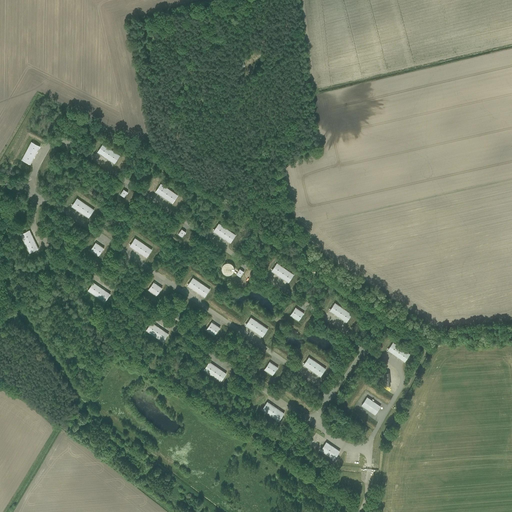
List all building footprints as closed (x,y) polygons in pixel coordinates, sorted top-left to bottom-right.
[(21,160),(30,165),(40,146),(31,141),(21,160)] [(114,164),(119,155),(102,144),(97,152),(114,164)] [(172,203),(178,195),(160,183),(155,192),(172,203)] [(71,206),(88,218),(94,210),(77,198),(71,206)] [(230,243),(236,235),(218,223),(213,231),(230,243)] [(29,253),(38,249),(29,230),(20,234),(29,253)] [(129,246),(146,258),(152,249),(135,238),(129,246)] [(90,250),(98,256),(104,248),(95,242),(90,250)] [(229,273),(229,265),(227,265),(227,262),(220,262),(220,273),(229,273)] [(288,283),(293,274),(276,263),(271,271),(288,283)] [(187,286),(204,298),(210,289),(193,278),(187,286)] [(93,282),(87,290),(104,302),(110,294),(93,282)] [(148,290),(156,296),(162,288),(153,282),(148,290)] [(346,322),(352,314),(335,302),(329,311),(346,322)] [(290,316),(298,321),(303,313),(295,307),(290,316)] [(245,325),(262,337),(268,329),(251,317),(245,325)] [(151,322),(145,330),(162,342),(168,334),(151,322)] [(206,330),(214,336),(220,327),(211,322),(206,330)] [(404,362),(410,354),(392,342),(387,350),(404,362)] [(303,365),(320,377),(325,369),(308,357),(303,365)] [(209,361),(203,370),(220,382),(226,373),(209,361)] [(264,370),(272,375),(277,367),(269,362),(264,370)] [(382,386),(390,385),(389,372),(380,373),(382,386)] [(374,415),(380,406),(366,397),(360,406),(374,415)] [(267,401),(261,410),(278,422),(284,413),(267,401)] [(334,460),(339,451),(326,441),(320,450),(334,460)]
